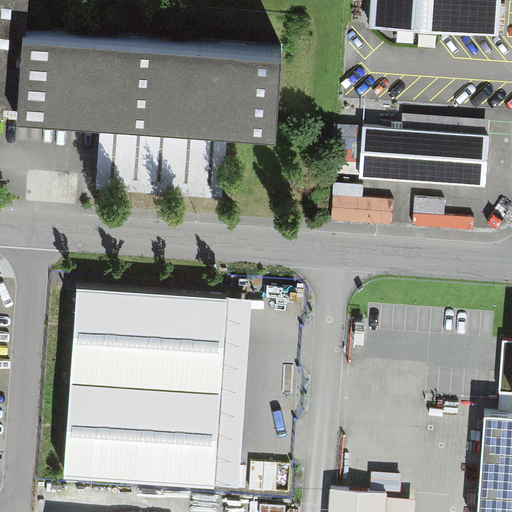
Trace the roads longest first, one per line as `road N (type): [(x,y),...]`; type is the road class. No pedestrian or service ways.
road 1 (unclassified): [(511,264),(44,232)]
road 2 (unclassified): [(44,232),(24,511)]
